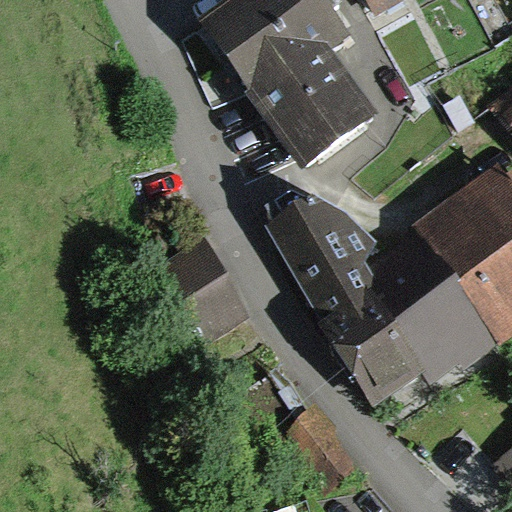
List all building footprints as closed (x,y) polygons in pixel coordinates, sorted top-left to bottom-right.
[(225,0),(200,19),(251,91),(324,38),(331,48),(351,36),(325,0),(225,0)] [(366,0),(374,13),(398,0),(366,0)] [(247,93),(299,170),(378,114),(331,48),(324,38),(251,91),(247,93)] [(511,86),(493,99),(511,125),(511,86)] [(511,340),(511,186),(498,167),(415,225),(419,231),(501,348),(511,340)] [(281,212),(265,224),(325,320),(393,313),(367,263),(379,244),(346,211),(318,196),(308,198),(292,190),(275,202),(281,212)] [(501,348),(419,231),(367,263),(393,313),(426,372),(434,382),(461,365),(465,370),(501,348)] [(206,240),(163,265),(209,343),(252,317),(206,240)] [(318,324),(376,407),(426,372),(393,313),(325,320),(318,324)] [(483,511),(511,511),(511,407),(505,401),(440,473),(483,511)] [(320,406),(278,439),(324,493),(357,465),(333,436),(337,427),(320,406)]
